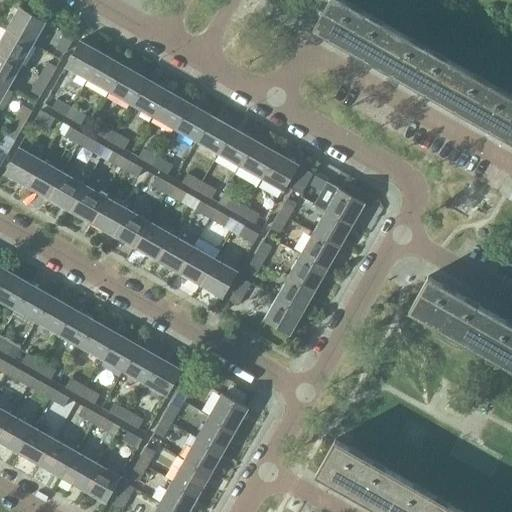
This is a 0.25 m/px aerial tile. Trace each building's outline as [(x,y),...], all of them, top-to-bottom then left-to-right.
[(397,31),(342,0),(330,0),(314,30),(377,66),(397,31)] [(20,7),(7,30),(34,45),(47,23),(20,7)] [(7,30),(0,42),(0,54),(22,67),(34,45),(7,30)] [(377,66),(441,102),(461,67),(397,31),(377,66)] [(76,39),(67,34),(58,49),(67,54),(76,39)] [(66,68),(88,80),(103,53),(81,41),(66,68)] [(88,80),(109,93),(125,66),(103,53),(88,80)] [(0,54),(0,83),(9,88),(22,67),(0,54)] [(59,69),(50,63),(41,78),(50,83),(59,69)] [(109,93),(131,105),(146,78),(125,66),(109,93)] [(511,96),(461,67),(441,102),(505,139),(511,125),(511,96)] [(50,83),(41,78),(33,93),(42,98),(50,83)] [(131,105),(153,117),(168,90),(146,78),(131,105)] [(0,83),(0,104),(9,88),(0,83)] [(190,103),(168,90),(153,117),(174,130),(190,103)] [(58,99),(53,108),(67,116),(72,107),(58,99)] [(190,103),(174,130),(196,142),(211,115),(190,103)] [(34,112),(25,107),(17,121),(26,127),(34,112)] [(72,107),(67,116),(82,124),(87,115),(72,107)] [(56,118),(42,110),(37,119),(51,127),(56,118)] [(196,142),(218,154),(233,128),(211,115),(196,142)] [(26,127),(17,121),(8,136),(17,141),(26,127)] [(101,123),(96,132),(111,141),(116,132),(101,123)] [(86,134),(71,126),(66,135),(81,143),(86,134)] [(218,154),(240,167),(255,140),(233,128),(218,154)] [(116,132),(111,141),(125,149),(130,140),(116,132)] [(100,143),(86,134),(81,143),(95,152),(100,143)] [(240,167),(263,180),(278,153),(255,140),(240,167)] [(27,187),(42,160),(20,147),(5,174),(27,187)] [(145,148),(139,157),(154,165),(159,156),(145,148)] [(9,156),(0,150),(0,170),(1,171),(9,156)] [(129,159),(115,151),(110,160),(124,168),(129,159)] [(278,153),(263,180),(284,192),(287,187),(299,165),(278,153)] [(159,156),(154,165),(169,174),(174,165),(159,156)] [(144,167),(129,159),(124,168),(139,176),(144,167)] [(49,199),(64,172),(42,160),(27,187),(49,199)] [(313,174),(299,165),(287,187),(301,195),(313,174)] [(71,212),(86,185),(64,172),(49,199),(71,212)] [(188,173),(183,182),(198,190),(203,181),(188,173)] [(173,184),(158,175),(153,184),(168,193),(173,184)] [(308,184),(323,192),(328,183),(313,175),(308,184)] [(203,181),(198,190),(212,199),(217,189),(203,181)] [(187,192),(173,184),(168,193),(182,201),(187,192)] [(71,212),(92,224),(107,197),(86,185),(71,212)] [(326,211),(353,226),(365,204),(339,189),(326,211)] [(92,224),(114,236),(129,210),(107,197),(92,224)] [(233,198),(228,207),(243,216),(248,207),(233,198)] [(216,208),(202,200),(197,209),(211,217),(216,208)] [(298,205),(289,200),(280,214),(289,219),(298,205)] [(248,207),(243,216),(257,224),(262,215),(248,207)] [(231,216),(216,208),(211,217),(226,225),(231,216)] [(136,249),(151,222),(129,210),(114,236),(136,249)] [(353,226),(326,211),(314,233),(340,248),(353,226)] [(289,219),(280,214),(272,229),(281,234),(289,219)] [(157,261),(173,234),(151,222),(136,249),(157,261)] [(261,233),(246,225),(241,234),(255,242),(261,233)] [(301,255),(328,270),(340,248),(314,233),(301,255)] [(194,247),(173,234),(157,261),(179,273),(194,247)] [(273,248),(264,243),(256,258),(265,263),(273,248)] [(179,273),(201,286),(216,259),(194,247),(179,273)] [(301,255),(289,276),(316,292),(328,270),(301,255)] [(265,263),(256,258),(248,272),(257,278),(265,263)] [(216,259),(201,286),(223,299),(238,272),(216,259)] [(0,285),(8,271),(0,266),(0,285)] [(30,283),(8,271),(0,285),(0,301),(15,310),(30,283)] [(289,276),(276,298),(303,313),(316,292),(289,276)] [(472,348),(492,313),(429,277),(409,312),(472,348)] [(253,285),(244,280),(235,294),(244,299),(253,285)] [(36,322),(52,296),(30,283),(15,310),(36,322)] [(58,335),(73,308),(52,296),(36,322),(58,335)] [(303,313),(276,298),(264,320),(291,336),(303,313)] [(80,347),(95,320),(73,308),(58,335),(80,347)] [(511,324),(492,313),(472,348),(511,370),(511,324)] [(80,347),(102,359),(117,333),(95,320),(80,347)] [(117,333),(102,359),(123,372),(139,345),(117,333)] [(14,346),(0,337),(0,349),(9,355),(14,346)] [(123,372),(145,384),(160,357),(139,345),(123,372)] [(42,362),(28,354),(23,363),(37,371),(42,362)] [(0,357),(0,369),(7,373),(12,364),(0,357)] [(160,357),(145,384),(168,397),(183,370),(160,357)] [(57,371),(42,362),(37,371),(52,380),(57,371)] [(12,364),(7,373),(22,382),(27,373),(12,364)] [(198,380),(189,375),(181,390),(190,395),(198,380)] [(86,387),(71,379),(66,388),(81,396),(86,387)] [(41,381),(36,390),(51,398),(56,389),(41,381)] [(100,396),(86,387),(81,396),(95,405),(100,396)] [(56,389),(51,398),(65,407),(70,397),(56,389)] [(222,394),(209,416),(236,431),(249,409),(222,394)] [(129,412),(115,404),(109,413),(124,421),(129,412)] [(181,410),(172,404),(164,419),(173,424),(181,410)] [(85,406),(79,415),(94,423),(99,414),(85,406)] [(0,436),(12,415),(0,407),(0,436)] [(144,421),(129,412),(124,421),(139,430),(144,421)] [(99,414),(94,423),(109,431),(114,422),(99,414)] [(0,436),(0,443),(19,454),(34,427),(12,415),(0,436)] [(209,416),(197,438),(224,453),(236,431),(209,416)] [(173,424),(164,419),(156,434),(165,439),(173,424)] [(19,454),(41,466),(56,439),(34,427),(19,454)] [(129,431),(123,440),(138,448),(143,439),(129,431)] [(197,438),(185,460),(211,475),(224,453),(197,438)] [(41,466),(62,479),(78,452),(56,439),(41,466)] [(316,475),(380,511),(400,476),(336,440),(316,475)] [(156,453),(147,448),(139,462),(148,468),(156,453)] [(62,479),(84,491),(99,464),(78,452),(62,479)] [(185,460),(172,481),(199,497),(211,475),(185,460)] [(148,468),(139,462),(131,477),(140,482),(148,468)] [(99,464),(84,491),(107,504),(122,477),(99,464)] [(462,511),(400,476),(380,511),(381,511),(462,511)] [(172,481),(160,503),(175,511),(190,511),(199,497),(172,481)] [(136,489),(127,484),(118,499),(127,504),(136,489)] [(175,511),(160,503),(154,511),(175,511)]
